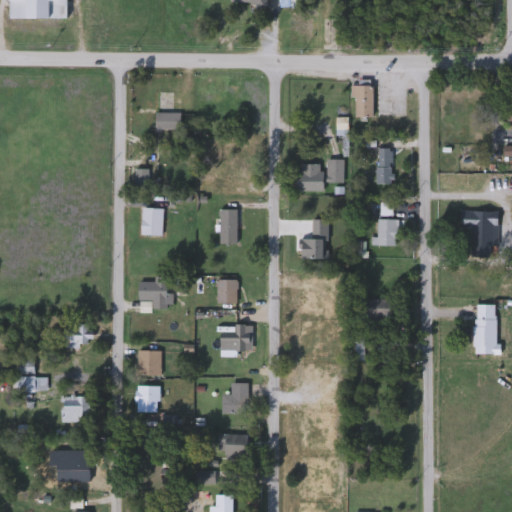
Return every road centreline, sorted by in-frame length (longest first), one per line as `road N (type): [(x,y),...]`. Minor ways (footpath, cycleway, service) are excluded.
road 1 (tertiary): [(0,59),(511,60)]
road 2 (residential): [(115,511),(119,60)]
road 3 (residential): [(435,511),(428,62)]
road 4 (residential): [(274,62),(273,511)]
